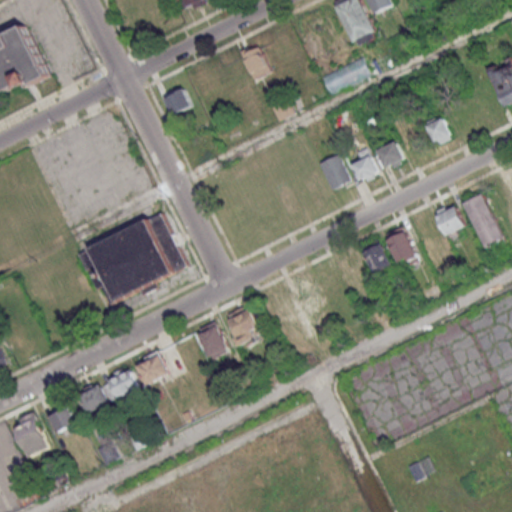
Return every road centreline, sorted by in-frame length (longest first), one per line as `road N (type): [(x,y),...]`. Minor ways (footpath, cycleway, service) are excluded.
road 1 (residential): [(0,400),(511,142)]
road 2 (residential): [(226,286),(82,0)]
road 3 (residential): [(0,140),(277,0)]
road 4 (track): [(97,506),(320,397)]
